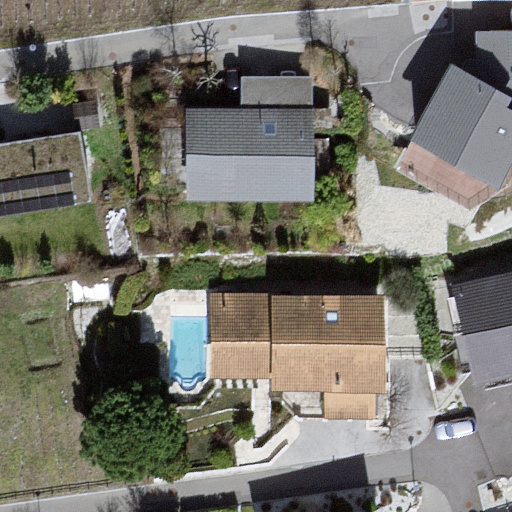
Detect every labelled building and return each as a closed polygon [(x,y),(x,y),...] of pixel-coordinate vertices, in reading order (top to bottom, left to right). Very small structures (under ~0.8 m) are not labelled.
[(511,35),(464,37),(452,71),(500,98),(492,110),(509,117),(503,128),(511,133),(511,35)] [(500,98),(452,71),(437,65),(390,142),(479,186),(511,134),(511,133),(503,128),(509,117),(492,110),(500,98)] [(299,115),(173,112),(173,200),(297,203),(299,115)] [(67,138),(0,146),(0,213),(78,200),(67,138)] [(511,370),(511,281),(459,294),(479,378),(511,370)] [(383,297),(210,296),(209,376),(268,376),(268,390),(382,390),(383,297)]
